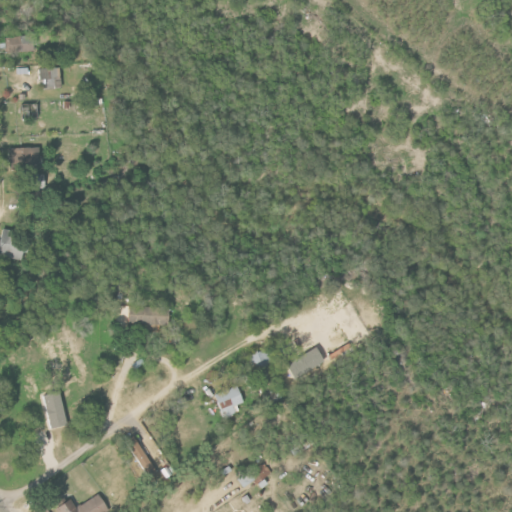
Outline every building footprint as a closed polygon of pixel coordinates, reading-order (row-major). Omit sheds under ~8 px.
[(7,53),(35,52),(35,36),(6,37),(7,53)] [(38,70),(43,90),(59,86),(54,66),(38,70)] [(23,119),(37,119),(36,104),(23,104),(23,119)] [(8,149),(8,161),(14,161),(14,169),(42,167),(41,147),(8,149)] [(0,256),(23,260),(26,235),(3,231),(0,248),(0,256)] [(165,308),(125,307),(124,324),(164,325),(165,308)] [(252,373),(268,369),(264,350),(248,354),(252,373)] [(240,412),(233,388),(211,394),(218,418),(240,412)] [(122,440),(141,480),(152,475),(133,434),(122,440)] [(268,472),(262,462),(235,480),(241,490),(268,472)] [(101,511),(101,498),(85,498),(85,511),(101,511)] [(54,511),(74,511),(74,502),(54,502),(54,511)]
